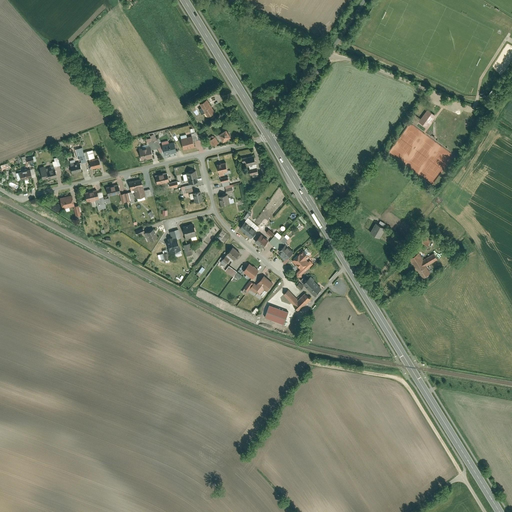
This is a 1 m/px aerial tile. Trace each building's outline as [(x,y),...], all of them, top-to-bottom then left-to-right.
[(200,105),(208,118),(216,113),(208,100),(200,105)] [(197,107),(193,110),(197,116),(201,113),(197,107)] [(435,115),(427,109),(418,121),(426,127),(435,115)] [(219,135),(224,143),(232,139),(227,130),(219,135)] [(193,136),(194,142),(201,140),(197,132),(192,133),(193,136)] [(181,139),(183,150),(195,148),(194,142),(193,136),(181,139)] [(210,141),(214,147),(219,143),(215,137),(210,141)] [(162,145),(165,156),(177,153),(174,142),(162,145)] [(138,150),(141,161),(153,159),(150,147),(138,150)] [(248,167),(256,165),(254,156),(246,159),(248,167)] [(92,170),(100,168),(99,159),(89,161),(91,170),(92,170)] [(70,165),(72,174),(81,172),(79,162),(70,165)] [(227,172),(225,163),(217,165),(220,177),(225,176),(224,173),(227,172)] [(48,179),(48,180),(57,178),(54,167),(46,168),(46,166),(39,168),(42,180),(48,179)] [(19,172),(21,181),(32,179),(30,170),(19,172)] [(188,184),(198,182),(196,171),(186,173),(188,184)] [(154,176),(157,185),(169,183),(167,173),(154,176)] [(221,179),(223,187),(225,186),(230,185),(228,177),(221,179)] [(141,179),(129,182),(131,193),(135,193),(136,199),(146,197),(144,191),(141,179)] [(106,187),(108,197),(120,194),(118,184),(106,187)] [(193,192),(191,185),(180,187),(182,194),(193,192)] [(85,193),(87,203),(99,200),(97,190),(85,193)] [(203,201),(201,192),(192,194),(195,203),(203,201)] [(128,193),(120,195),(122,203),(130,201),(128,193)] [(230,204),(228,195),(219,197),(221,207),(230,204)] [(59,199),(62,209),(74,207),(72,196),(59,199)] [(239,229),(251,239),(257,232),(245,222),(239,229)] [(382,226),(375,222),(370,233),(377,236),(382,226)] [(183,226),(186,238),(197,235),(194,224),(183,226)] [(170,232),(172,240),(176,239),(181,237),(178,229),(170,232)] [(148,242),(158,238),(154,230),(145,233),(148,242)] [(266,233),(272,238),(275,235),(269,230),(266,233)] [(431,240),(420,231),(414,238),(425,247),(431,240)] [(279,249),(291,237),(288,234),(285,237),(280,232),(270,241),(279,249)] [(255,241),(263,247),(269,240),(262,233),(255,241)] [(170,254),(180,251),(176,239),(172,240),(166,242),(170,254)] [(186,252),(193,250),(191,244),(183,246),(186,252)] [(287,260),(294,253),(287,245),(279,252),(287,260)] [(240,253),(233,248),(226,257),(230,260),(233,262),(240,253)] [(292,261),(300,270),(309,262),(307,260),(310,257),(304,251),(292,261)] [(418,253),(409,258),(419,278),(429,273),(425,265),(422,259),(418,253)] [(422,259),(425,265),(437,259),(434,253),(422,259)] [(310,261),(309,262),(300,270),(297,273),(297,278),(302,278),(302,275),(313,264),(310,261)] [(244,270),(254,278),(260,269),(250,262),(244,270)] [(200,276),(206,269),(203,266),(197,274),(200,276)] [(234,277),(238,272),(230,266),(225,271),(233,278),(234,277)] [(242,276),(238,272),(234,277),(238,280),(242,276)] [(267,292),(273,284),(264,276),(257,285),(255,283),(254,284),(251,288),(260,296),(264,290),(267,292)] [(303,284),(314,296),(322,289),(311,277),(303,284)] [(251,288),(254,284),(250,281),(244,289),(248,292),(251,288)] [(292,302),(300,310),(312,298),(306,292),(299,299),(289,289),(280,298),(288,306),(292,302)]
